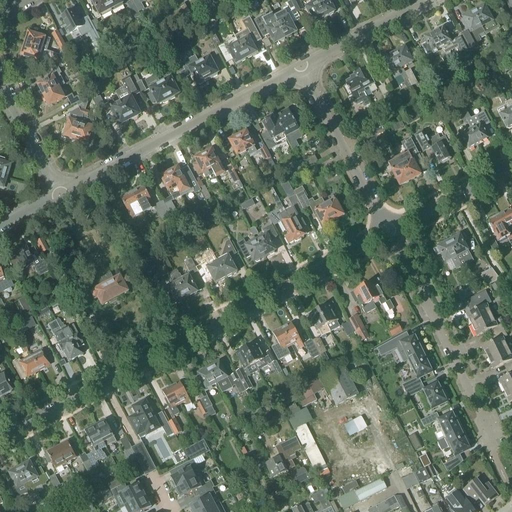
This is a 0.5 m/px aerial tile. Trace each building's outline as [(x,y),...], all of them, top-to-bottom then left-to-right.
[(93,0),(93,1),(92,2),(96,9),(101,19),(112,13),(105,0),(93,0)] [(105,0),(112,13),(123,7),(119,0),(105,0)] [(138,0),(131,0),(132,1),(138,12),(144,10),(141,4),(138,0)] [(297,0),(294,0),(290,2),(292,6),(296,14),(303,10),(297,0)] [(309,0),(312,6),(307,8),(305,9),(313,24),(315,23),(316,24),(320,22),(320,20),(324,18),(314,0),(309,0)] [(314,0),(324,18),(328,16),(329,17),(332,15),(333,14),(335,13),(327,0),(322,0),(320,1),(319,0),(314,0)] [(511,0),(503,0),(510,13),(511,16),(511,0)] [(132,1),(127,4),(135,20),(141,17),(138,12),(132,1)] [(188,10),(183,2),(163,13),(172,30),(191,20),(191,19),(193,18),(188,10)] [(284,13),(274,18),(285,39),(286,38),(287,39),(290,38),(290,36),(295,33),(289,21),(288,18),(296,14),(292,6),(283,11),(283,12),(284,13)] [(475,13),(474,13),(482,28),(481,28),(484,33),(483,33),(484,34),(485,36),(491,33),(499,29),(492,15),(491,16),(489,17),(484,7),(480,10),(478,9),(475,11),(475,13)] [(498,11),(504,23),(511,19),(511,18),(505,8),(498,11)] [(63,18),(62,19),(66,26),(71,35),(74,33),(77,31),(80,36),(81,36),(85,34),(82,29),(83,28),(74,12),(69,15),(68,13),(62,16),(63,18)] [(460,35),(460,36),(460,37),(468,52),(469,52),(477,48),(475,44),(479,41),(477,37),(484,34),(483,33),(484,33),(481,28),(482,28),(474,13),(473,14),(471,13),(468,14),(468,16),(462,19),(469,31),(460,35)] [(266,15),(254,21),(263,38),(269,35),(274,45),(280,42),(281,42),(284,41),(284,39),(285,39),(274,18),(272,14),(266,17),(266,15)] [(243,21),(244,27),(246,30),(247,30),(255,44),(261,41),(249,18),(243,21)] [(94,28),(99,37),(104,34),(96,20),(91,23),(94,28)] [(438,31),(434,34),(442,49),(445,55),(449,62),(453,60),(449,53),(457,48),(461,56),(468,52),(460,37),(454,40),(455,41),(452,43),(448,37),(444,28),(443,29),(441,29),(438,30),(438,31)] [(233,35),(236,41),(238,44),(246,59),(247,59),(248,60),(252,58),(252,56),(257,54),(251,43),(244,29),(233,35)] [(52,35),(60,52),(67,49),(61,38),(58,32),(52,35)] [(25,45),(42,50),(46,52),(48,46),(43,44),(45,39),(28,34),(25,45)] [(425,44),(421,47),(426,57),(431,54),(431,55),(441,49),(442,49),(434,34),(429,36),(428,36),(425,37),(424,39),(423,40),(425,44)] [(212,40),(217,48),(221,46),(216,37),(212,40)] [(236,41),(220,49),(228,62),(233,60),(236,65),(240,63),(242,63),(245,61),(245,60),(246,59),(238,44),(236,41)] [(126,44),(121,46),(124,53),(130,50),(126,44)] [(214,58),(219,55),(214,44),(208,47),(214,58)] [(68,59),(46,52),(42,50),(25,45),(21,57),(38,62),(39,60),(45,62),(44,63),(47,69),(51,68),(60,63),(68,59)] [(123,56),(126,63),(139,56),(135,49),(123,56)] [(399,52),(394,54),(402,69),(412,63),(405,49),(404,49),(402,49),(399,50),(399,52)] [(171,57),(174,64),(180,61),(181,60),(177,53),(171,57)] [(385,59),(383,60),(386,65),(391,75),(392,74),(394,79),(399,77),(400,79),(402,82),(403,82),(407,89),(411,87),(407,80),(404,74),(405,74),(402,69),(394,54),(390,57),(388,56),(386,58),(385,59)] [(445,56),(440,58),(444,65),(449,62),(445,55),(445,56)] [(185,72),(180,75),(185,85),(194,81),(197,86),(198,85),(200,86),(202,84),(203,83),(207,80),(199,64),(195,57),(181,64),(185,72)] [(210,59),(199,64),(207,80),(212,77),(214,78),(217,77),(217,75),(218,75),(217,73),(210,59)] [(180,61),(174,64),(180,75),(185,72),(181,64),(180,62),(180,61)] [(44,97),(59,89),(58,89),(65,85),(60,75),(61,74),(59,70),(63,68),(60,63),(51,68),(53,72),(55,76),(53,78),(38,86),(44,97)] [(174,64),(169,67),(175,78),(180,75),(174,64)] [(502,67),(505,73),(511,70),(508,64),(502,67)] [(356,75),(354,76),(355,77),(366,98),(372,95),(371,93),(376,91),(365,70),(361,72),(360,72),(356,74),(356,75)] [(405,74),(404,74),(407,80),(411,87),(417,85),(413,77),(410,71),(405,74)] [(389,90),(394,87),(388,75),(383,78),(389,90)] [(137,76),(132,78),(137,89),(138,89),(141,95),(146,92),(141,81),(140,82),(137,76)] [(125,89),(116,93),(118,99),(121,104),(130,121),(132,120),(134,121),(137,119),(138,117),(140,116),(131,100),(141,95),(138,89),(137,89),(132,78),(131,77),(121,82),(125,89)] [(346,87),(342,89),(347,99),(351,97),(356,106),(362,103),(364,108),(370,105),(366,98),(355,77),(344,83),(346,87)] [(157,79),(147,84),(150,90),(152,94),(147,96),(152,106),(156,103),(158,106),(164,103),(165,104),(168,102),(168,101),(169,100),(161,85),(160,84),(157,79)] [(171,79),(160,84),(161,85),(169,100),(170,100),(171,100),(174,99),(174,97),(179,95),(176,90),(171,79)] [(384,85),(378,88),(385,101),(391,98),(384,85)] [(59,89),(44,97),(49,108),(64,100),(59,89)] [(422,105),(428,103),(424,93),(417,96),(422,105)] [(72,95),(67,98),(71,107),(76,104),(87,99),(84,94),(74,99),(72,95)] [(506,102),(502,95),(498,97),(501,105),(506,102)] [(94,100),(99,109),(105,106),(100,97),(94,100)] [(65,135),(64,138),(76,142),(85,111),(88,105),(90,98),(87,99),(76,104),(76,105),(80,112),(81,112),(80,114),(80,115),(74,113),(71,115),(69,122),(68,122),(66,123),(66,126),(65,126),(66,126),(66,128),(67,128),(65,135)] [(111,103),(108,104),(115,117),(120,126),(122,125),(124,126),(127,124),(128,122),(130,121),(121,104),(116,107),(114,104),(113,101),(111,103)] [(507,105),(497,110),(499,115),(504,125),(506,130),(508,130),(509,130),(511,128),(511,114),(509,110),(507,105)] [(85,111),(76,142),(87,145),(89,139),(90,135),(91,135),(93,135),(93,133),(94,131),(93,130),(92,130),(92,129),(93,128),(92,128),(94,123),(93,122),(87,120),(89,113),(85,111)] [(275,118),(275,119),(285,138),(286,140),(293,152),(299,148),(296,142),(303,138),(299,132),(300,132),(298,128),(302,126),(295,114),(293,115),(291,116),(288,112),(275,118)] [(468,114),(464,116),(467,123),(471,130),(470,130),(478,145),(481,144),(483,144),(487,142),(487,141),(489,140),(483,129),(490,125),(484,112),(471,119),(468,114)] [(269,122),(264,125),(270,137),(264,141),(269,150),(277,146),(277,145),(278,144),(280,143),(286,140),(285,138),(275,119),(274,119),(272,119),(269,120),(269,122)] [(372,136),(374,135),(383,131),(376,119),(372,121),(375,127),(368,130),(372,136)] [(404,127),(401,122),(392,126),(395,132),(401,129),(400,129),(404,127)] [(470,130),(460,136),(462,140),(468,151),(469,150),(471,151),(474,149),(475,147),(478,145),(470,130)] [(383,131),(374,135),(378,142),(386,138),(383,131)] [(246,133),(238,138),(245,152),(248,158),(249,157),(250,159),(260,154),(260,153),(259,151),(257,152),(253,145),(254,145),(256,144),(252,138),(251,136),(250,137),(248,138),(247,137),(246,133)] [(416,137),(415,138),(418,144),(423,153),(430,149),(439,166),(441,165),(442,165),(445,164),(445,162),(449,160),(445,151),(450,148),(449,147),(444,138),(443,139),(440,141),(438,138),(437,137),(428,142),(427,140),(426,138),(425,139),(422,134),(416,137)] [(238,138),(229,142),(240,162),(244,160),(248,158),(245,152),(238,138)] [(405,157),(399,160),(410,181),(420,176),(415,166),(421,163),(422,162),(422,161),(419,155),(418,155),(411,140),(407,142),(405,143),(406,145),(405,146),(404,146),(406,149),(406,151),(403,153),(404,155),(405,157)] [(265,148),(259,151),(260,153),(260,154),(264,161),(264,160),(265,162),(266,162),(271,172),(276,169),(271,159),(265,148)] [(215,158),(212,151),(209,153),(208,152),(203,155),(203,156),(211,170),(214,175),(216,179),(226,174),(217,157),(215,158)] [(193,166),(198,176),(202,173),(206,180),(214,175),(211,170),(203,156),(195,160),(197,164),(193,166)] [(304,162),(307,168),(318,162),(315,157),(304,162)] [(0,176),(6,178),(7,173),(8,173),(10,169),(9,168),(9,167),(4,165),(5,163),(3,161),(0,159),(0,176)] [(398,159),(388,164),(399,187),(410,181),(399,160),(398,159)] [(231,166),(225,169),(233,185),(237,183),(240,190),(243,189),(234,171),(231,166)] [(319,173),(316,167),(307,172),(310,178),(319,173)] [(174,170),(169,173),(169,174),(177,188),(180,193),(182,197),(182,198),(194,191),(183,171),(179,173),(177,169),(176,170),(174,170)] [(169,174),(161,178),(171,197),(173,201),(182,197),(180,193),(177,188),(169,174)] [(196,184),(207,203),(206,201),(211,199),(205,187),(203,187),(200,182),(196,184)] [(201,206),(207,203),(196,184),(193,186),(196,191),(195,191),(196,194),(195,195),(201,206)] [(136,192),(133,194),(140,209),(143,215),(148,213),(155,209),(153,207),(154,207),(153,205),(150,200),(148,195),(149,194),(147,190),(145,191),(144,188),(142,189),(141,187),(135,191),(136,192)] [(294,192),(296,196),(296,197),(298,202),(306,198),(306,199),(308,198),(302,188),(294,192)] [(123,199),(121,200),(126,210),(128,213),(132,221),(143,215),(140,209),(133,194),(129,196),(129,195),(128,194),(126,195),(122,197),(123,199)] [(284,201),(281,196),(276,198),(285,214),(299,240),(310,234),(306,227),(305,227),(302,221),(301,222),(296,215),(303,211),(298,202),(296,197),(296,196),(288,200),(292,207),(288,209),(287,207),(284,201)] [(169,199),(163,202),(171,217),(177,214),(171,202),(173,201),(171,197),(169,199)] [(330,203),(324,206),(333,222),(343,217),(333,197),(329,200),(330,203)] [(299,240),(285,214),(276,198),(273,200),(276,205),(281,216),(278,218),(286,233),(287,233),(289,236),(285,238),(288,245),(299,240)] [(306,198),(298,202),(303,211),(310,208),(313,215),(315,217),(317,216),(323,228),(333,222),(324,206),(321,200),(314,204),(312,200),(308,202),(306,199),(306,198)] [(154,207),(153,207),(155,209),(161,222),(171,217),(163,202),(154,207)] [(105,210),(100,216),(106,221),(111,214),(105,210)] [(499,217),(511,240),(511,228),(511,227),(511,213),(511,211),(509,212),(508,210),(502,213),(503,215),(499,217)] [(231,222),(226,213),(220,216),(225,225),(231,222)] [(511,246),(511,240),(499,217),(496,219),(495,217),(489,220),(490,222),(488,223),(495,236),(494,236),(497,243),(506,238),(511,247),(511,246)] [(267,236),(256,242),(260,248),(265,258),(269,255),(271,256),(274,254),(274,253),(275,252),(275,251),(274,248),(272,246),(270,241),(274,239),(277,238),(273,231),(271,227),(264,231),(266,234),(267,236)] [(250,230),(254,237),(258,235),(255,228),(250,230)] [(454,240),(448,243),(456,258),(457,258),(462,268),(466,265),(461,256),(468,253),(468,252),(467,250),(468,249),(466,246),(464,245),(463,243),(467,241),(465,238),(464,235),(459,237),(457,237),(455,238),(454,240)] [(140,257),(148,252),(141,238),(133,243),(140,257)] [(42,241),(35,244),(40,254),(47,251),(42,241)] [(224,260),(218,263),(226,279),(227,279),(229,279),(232,277),(233,276),(237,273),(229,259),(237,255),(230,241),(226,243),(222,257),(224,260)] [(244,243),(238,246),(246,260),(251,257),(251,258),(254,263),(255,263),(257,263),(260,262),(260,260),(265,258),(260,248),(256,242),(254,243),(251,244),(246,247),(244,243)] [(494,256),(500,253),(494,242),(489,245),(494,256)] [(437,248),(433,251),(436,257),(441,255),(442,257),(441,259),(443,262),(445,263),(446,264),(451,261),(456,271),(461,268),(462,268),(457,258),(456,258),(448,243),(437,248)] [(21,270),(32,264),(38,276),(42,274),(43,276),(49,273),(43,263),(41,265),(33,250),(27,254),(25,250),(13,256),(15,259),(10,261),(16,272),(20,269),(21,270)] [(176,270),(173,272),(179,283),(188,299),(191,297),(193,298),(197,296),(197,294),(199,293),(202,292),(201,290),(198,285),(203,282),(198,272),(194,265),(191,260),(184,263),(191,276),(189,277),(183,280),(180,275),(179,275),(176,270)] [(211,264),(207,266),(208,269),(207,269),(216,285),(220,282),(222,283),(225,281),(225,280),(226,279),(218,263),(213,266),(211,264)] [(481,275),(488,287),(500,280),(492,270),(481,275)] [(175,285),(168,289),(170,292),(173,298),(169,300),(173,307),(176,305),(178,304),(180,305),(183,303),(184,301),(188,299),(179,283),(173,272),(169,274),(175,285)] [(0,274),(0,294),(12,288),(7,278),(3,280),(0,274)] [(113,282),(110,276),(97,282),(101,288),(94,292),(95,294),(92,295),(95,302),(98,300),(102,308),(109,304),(110,306),(123,300),(121,298),(128,294),(120,279),(113,282)] [(153,281),(160,294),(165,291),(161,284),(161,285),(158,279),(153,281)] [(365,287),(364,288),(376,310),(374,306),(379,303),(381,307),(382,307),(386,314),(394,310),(390,303),(387,304),(375,282),(370,284),(368,284),(365,285),(365,287)] [(502,291),(498,283),(491,287),(495,294),(502,291)] [(358,290),(354,292),(358,299),(357,300),(365,316),(376,310),(364,288),(363,288),(362,287),(358,289),(358,290)] [(461,302),(472,296),(474,295),(471,289),(458,296),(461,302)] [(472,327),(492,317),(487,306),(491,304),(485,292),(470,300),(473,306),(469,308),(471,313),(466,315),(472,327)] [(18,302),(25,315),(31,312),(24,298),(18,302)] [(63,300),(57,303),(62,311),(67,308),(63,300)] [(320,311),(319,311),(328,328),(331,334),(335,331),(340,329),(331,312),(328,306),(326,308),(324,307),(320,309),(320,311)] [(40,312),(43,318),(49,314),(46,309),(40,312)] [(312,315),(310,316),(314,324),(321,339),(326,336),(331,334),(328,328),(319,311),(318,312),(316,311),(313,313),(312,315)] [(350,322),(356,333),(361,343),(369,339),(357,316),(349,320),(350,322)] [(493,337),(504,331),(501,325),(497,327),(492,317),(472,327),(477,338),(490,331),(493,337)] [(26,320),(24,321),(28,330),(35,327),(32,320),(31,318),(26,320)] [(55,320),(46,324),(49,329),(50,329),(53,336),(54,335),(59,344),(55,347),(59,354),(63,352),(69,363),(75,359),(62,335),(55,320)] [(347,338),(356,333),(350,322),(341,327),(347,338)] [(58,326),(57,323),(57,324),(62,335),(75,359),(81,356),(76,346),(81,343),(77,336),(78,336),(72,326),(68,328),(68,327),(65,329),(64,327),(62,324),(58,326)] [(284,330),(283,330),(291,347),(296,344),(299,350),(300,351),(304,348),(292,326),(290,327),(288,326),(285,328),(284,330)] [(391,339),(402,333),(398,326),(387,332),(391,339)] [(276,334),(274,335),(282,351),(285,358),(290,355),(290,354),(287,349),(291,347),(283,330),(282,331),(280,330),(277,332),(276,334)] [(488,360),(508,350),(503,339),(507,337),(504,331),(493,337),(495,342),(482,349),(488,360)] [(419,346),(415,337),(400,344),(404,353),(403,353),(407,363),(425,354),(421,345),(419,346)] [(313,343),(312,343),(319,357),(326,353),(319,340),(313,343)] [(312,342),(304,346),(312,361),(319,357),(312,343),(313,343),(312,342)] [(264,360),(258,349),(262,347),(259,343),(247,349),(259,372),(268,367),(271,369),(273,367),(273,366),(278,364),(273,356),(268,358),(264,360)] [(259,372),(247,349),(237,354),(233,357),(235,361),(240,359),(249,377),(259,372)] [(509,370),(511,368),(511,358),(508,350),(488,360),(493,371),(506,365),(509,370)] [(38,352),(29,357),(37,373),(48,367),(41,353),(39,354),(38,352)] [(425,354),(407,363),(411,372),(413,371),(417,380),(432,372),(428,364),(430,363),(425,354)] [(18,362),(12,365),(17,374),(20,381),(25,379),(28,377),(30,378),(32,377),(32,375),(37,373),(29,357),(20,362),(20,363),(19,364),(18,362)] [(211,369),(209,370),(218,385),(222,394),(233,389),(233,388),(235,386),(240,395),(246,392),(244,388),(236,374),(227,379),(219,364),(216,366),(214,366),(211,367),(211,369)] [(300,388),(304,396),(306,399),(321,391),(321,390),(323,389),(327,395),(329,394),(336,407),(359,395),(344,366),(321,378),(300,388)] [(504,393),(511,389),(511,368),(509,370),(511,375),(498,382),(504,393)] [(203,373),(198,375),(202,382),(207,391),(218,385),(209,370),(208,370),(206,370),(203,371),(203,373)] [(242,370),(236,373),(236,374),(244,388),(246,392),(252,388),(242,370)] [(0,397),(5,395),(7,395),(10,394),(10,392),(11,391),(3,376),(0,377),(0,397)] [(173,389),(172,389),(181,406),(185,404),(186,406),(188,409),(192,407),(181,384),(178,386),(176,385),(173,387),(173,389)] [(402,387),(405,393),(408,399),(415,396),(408,384),(402,387)] [(426,401),(428,405),(430,410),(448,401),(444,392),(442,393),(438,384),(423,392),(427,400),(426,401)] [(166,392),(163,394),(171,409),(169,410),(174,419),(180,416),(178,412),(176,409),(181,406),(172,389),(171,390),(169,389),(167,391),(166,392)] [(201,402),(208,414),(210,418),(216,415),(212,407),(204,391),(197,395),(200,401),(201,401),(201,402)] [(302,409),(317,402),(314,396),(300,404),(302,409)] [(203,416),(208,414),(201,402),(197,405),(203,416)] [(138,437),(139,440),(162,428),(167,439),(173,435),(162,414),(153,419),(145,404),(129,412),(133,419),(129,421),(138,437)] [(246,414),(255,410),(252,405),(244,409),(246,414)] [(314,471),(326,466),(305,424),(311,421),(306,410),(288,419),(293,430),(294,430),(314,471)] [(421,422),(424,428),(432,424),(429,419),(437,415),(437,414),(421,422)] [(456,423),(452,414),(437,422),(441,430),(440,431),(445,440),(463,431),(458,422),(456,423)] [(361,417),(344,427),(350,438),(367,429),(361,417)] [(168,424),(175,437),(182,433),(175,420),(168,424)] [(105,423),(95,428),(103,444),(105,448),(110,445),(115,443),(105,423)] [(95,428),(85,434),(95,452),(86,456),(87,458),(93,469),(99,466),(97,463),(101,460),(102,461),(107,459),(104,454),(103,454),(101,450),(105,448),(103,444),(95,428)] [(445,440),(449,449),(450,448),(454,457),(459,455),(470,450),(465,441),(467,440),(463,431),(445,440)] [(126,438),(120,441),(126,452),(132,449),(126,438)] [(294,454),(301,451),(295,439),(288,443),(292,452),(288,453),(287,452),(281,455),(280,457),(281,458),(266,466),(270,473),(292,462),(290,459),(295,456),(294,454)] [(204,441),(183,452),(189,463),(192,461),(209,452),(204,441)] [(61,448),(58,449),(67,468),(71,466),(70,464),(74,462),(76,461),(80,459),(80,458),(80,457),(78,454),(75,448),(72,442),(66,445),(65,444),(61,446),(61,448)] [(131,450),(145,477),(146,477),(155,472),(149,461),(150,460),(142,444),(131,450)] [(48,454),(44,457),(47,463),(48,465),(52,463),(56,471),(62,468),(62,469),(63,470),(67,468),(58,449),(53,452),(52,451),(48,453),(48,454)] [(290,459),(292,462),(296,459),(296,458),(303,455),(301,451),(294,454),(295,456),(290,459)] [(85,454),(80,457),(80,458),(80,459),(87,472),(90,471),(93,475),(96,474),(93,469),(87,458),(86,456),(85,454)] [(459,455),(454,457),(456,460),(443,465),(447,472),(448,474),(463,463),(459,455)] [(183,473),(171,479),(173,484),(175,490),(196,479),(191,470),(196,468),(192,461),(189,463),(180,467),(183,473)] [(292,462),(270,473),(274,480),(289,472),(287,470),(294,466),(292,462)] [(24,467),(19,469),(27,484),(35,498),(39,496),(36,489),(41,487),(42,487),(46,485),(46,483),(47,483),(40,469),(34,473),(29,464),(28,465),(27,464),(24,466),(24,467)] [(436,478),(431,466),(427,469),(432,480),(436,478)] [(9,486),(16,500),(27,494),(31,501),(35,498),(27,484),(19,469),(15,472),(13,471),(10,473),(10,474),(9,475),(13,482),(9,484),(9,486)] [(298,485),(309,480),(308,476),(306,472),(302,469),(293,474),(293,479),(294,482),(298,485)] [(414,475),(419,486),(432,480),(426,469),(414,475)] [(407,492),(419,486),(414,475),(402,481),(407,492)] [(55,476),(49,479),(61,502),(69,498),(62,485),(60,486),(55,476)] [(196,479),(175,490),(178,495),(179,495),(181,499),(193,493),(196,498),(199,496),(208,492),(201,477),(196,479)] [(313,488),(319,485),(316,479),(310,482),(313,488)] [(344,511),(387,490),(382,479),(357,491),(356,489),(358,488),(356,482),(342,489),(345,496),(338,500),(344,511)] [(482,489),(476,481),(463,491),(472,502),(477,498),(485,508),(498,498),(487,485),(482,489)] [(124,485),(112,492),(121,510),(124,508),(147,496),(143,489),(142,489),(140,485),(127,491),(124,485)] [(202,501),(190,507),(192,511),(191,511),(205,511),(215,507),(211,498),(215,496),(212,490),(208,492),(199,496),(202,501)] [(293,511),(323,511),(331,508),(323,491),(311,497),(314,505),(319,503),(321,506),(317,511),(312,511),(308,504),(293,511)] [(459,492),(446,502),(452,510),(451,510),(452,511),(475,511),(465,498),(459,492)] [(147,496),(124,508),(126,511),(144,511),(152,508),(150,504),(147,496)] [(401,497),(394,497),(367,511),(392,511),(399,508),(401,511),(407,508),(401,497)]
